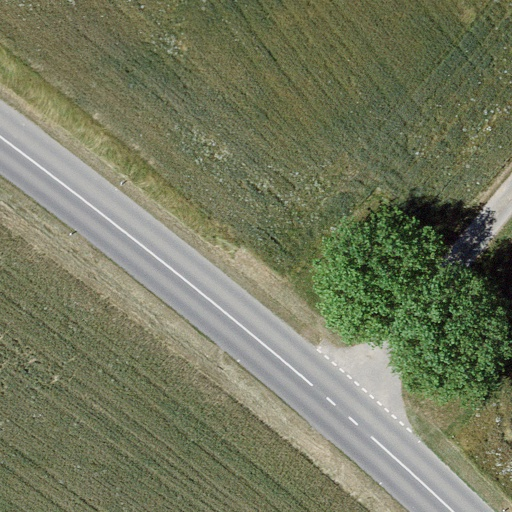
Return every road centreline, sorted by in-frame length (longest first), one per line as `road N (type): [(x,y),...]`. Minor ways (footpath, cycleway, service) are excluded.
road 1 (tertiary): [(449,511),(337,407),(0,135)]
road 2 (track): [(511,196),(337,407)]
